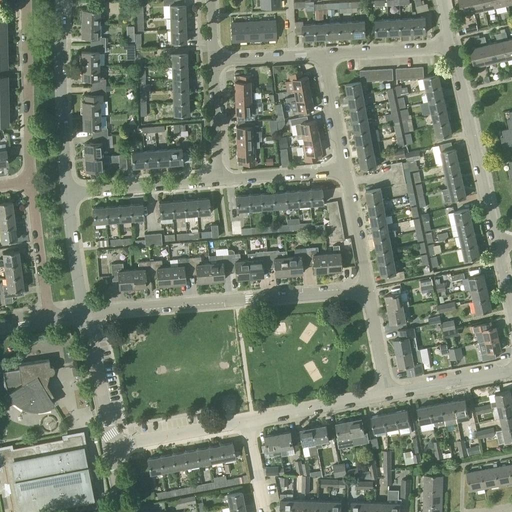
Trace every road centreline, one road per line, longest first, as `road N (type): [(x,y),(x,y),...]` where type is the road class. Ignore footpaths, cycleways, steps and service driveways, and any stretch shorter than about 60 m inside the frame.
road 1 (residential): [(84,314),(367,291)]
road 2 (residential): [(498,244),(451,48)]
road 3 (residential): [(66,193),(61,0)]
road 4 (residential): [(29,186),(26,0)]
road 5 (residential): [(66,193),(217,181)]
road 6 (residential): [(246,422),(386,395)]
road 7 (residential): [(110,447),(246,422)]
road 8 (residential): [(110,447),(84,314)]
road 9 (residential): [(49,319),(29,186)]
road 10 (residential): [(323,55),(451,48)]
road 11 (residential): [(217,181),(344,170)]
road 12 (residential): [(386,395),(511,371)]
road 13 (residential): [(84,314),(66,193)]
road 14 (residential): [(217,181),(212,61)]
